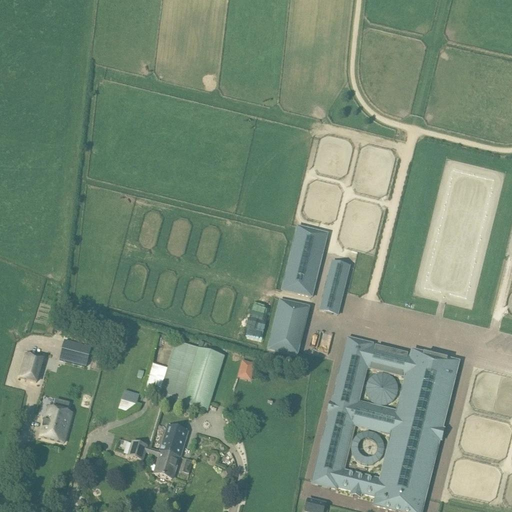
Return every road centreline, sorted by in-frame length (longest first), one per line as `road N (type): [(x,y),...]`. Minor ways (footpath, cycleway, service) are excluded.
road 1 (unknown): [(407,151),(93,76),(64,327),(54,358),(34,354)]
road 2 (unknown): [(364,324),(445,0)]
